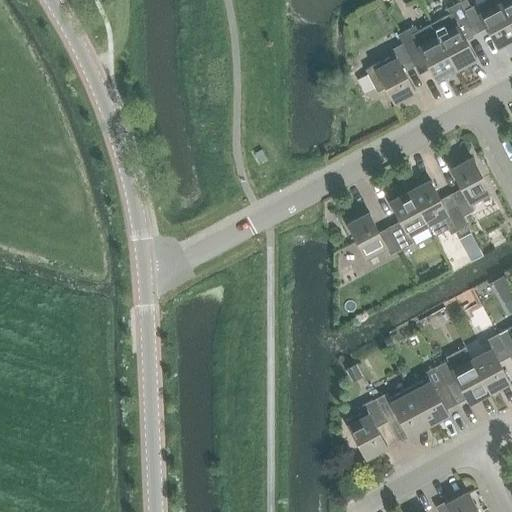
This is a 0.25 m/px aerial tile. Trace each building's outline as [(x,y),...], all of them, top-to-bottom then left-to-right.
[(475,5),(463,11),(475,33),(486,28),(495,46),(494,46),(495,47),(511,38),(511,29),(496,0),(485,0),(475,6),(475,5)] [(511,0),(496,0),(511,29),(511,0)] [(464,39),(475,33),(463,11),(458,2),(446,8),(449,15),(431,25),(454,69),(475,58),(474,57),(464,39)] [(397,36),(401,44),(413,66),(424,60),(434,78),(433,79),(434,80),(454,69),(431,25),(417,32),(414,27),(397,36)] [(403,72),(413,66),(401,44),(389,50),(392,55),(364,70),(376,92),(385,87),(392,102),(414,90),(413,89),(412,90),(403,72)] [(460,188),(450,194),(461,217),(473,210),(470,205),(490,195),(471,158),(449,170),(450,171),(451,171),(460,188)] [(429,180),(409,191),(428,228),(433,237),(447,230),(450,234),(466,226),(461,217),(450,194),(439,200),(429,182),(430,181),(429,180)] [(399,221),(388,227),(400,249),(412,243),(409,238),(428,228),(409,191),(388,202),(389,203),(399,221)] [(388,255),(400,249),(388,227),(377,232),(368,214),(369,214),(368,213),(347,224),(366,261),(386,250),(388,255)] [(474,243),(469,233),(458,239),(463,249),(474,243)] [(490,284),(496,294),(508,288),(502,277),(490,284)] [(481,300),(466,307),(474,323),(489,316),(481,300)] [(511,325),(508,328),(496,334),(508,356),(511,354),(511,325)] [(490,349),(471,360),(488,392),(509,381),(508,380),(507,380),(498,362),(508,356),(496,334),(485,340),(490,349)] [(382,341),(386,348),(393,345),(389,338),(382,341)] [(447,360),(435,367),(447,389),(458,383),(467,401),(466,402),(467,403),(488,392),(471,360),(452,370),(447,360)] [(345,370),(351,381),(360,375),(354,365),(345,370)] [(426,378),(407,388),(427,424),(447,413),(447,412),(446,413),(436,395),(447,389),(435,367),(424,373),(426,378)] [(385,393),(374,399),(386,422),(396,416),(406,434),(405,434),(406,435),(427,424),(407,388),(388,398),(385,393)] [(375,427),(386,422),(374,399),(362,405),(365,410),(345,421),(364,457),(386,446),(385,445),(384,445),(375,427)] [(450,511),(477,511),(467,492),(445,504),(446,505),(447,504),(450,511)]
